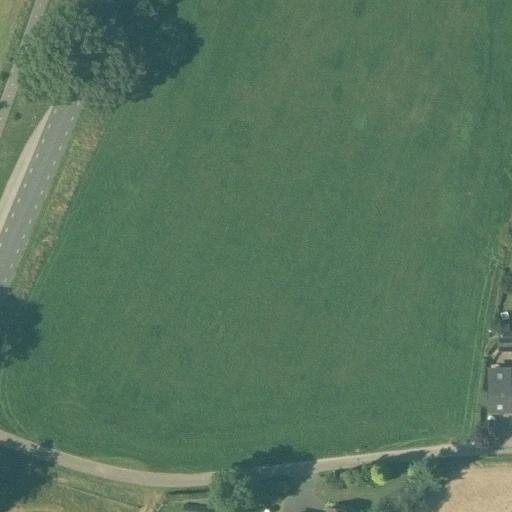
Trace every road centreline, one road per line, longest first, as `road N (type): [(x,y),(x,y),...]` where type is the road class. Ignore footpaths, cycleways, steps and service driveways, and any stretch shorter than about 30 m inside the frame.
road 1 (unclassified): [(511,446),(161,480),(80,468),(0,437)]
road 2 (secondary): [(0,282),(115,0)]
